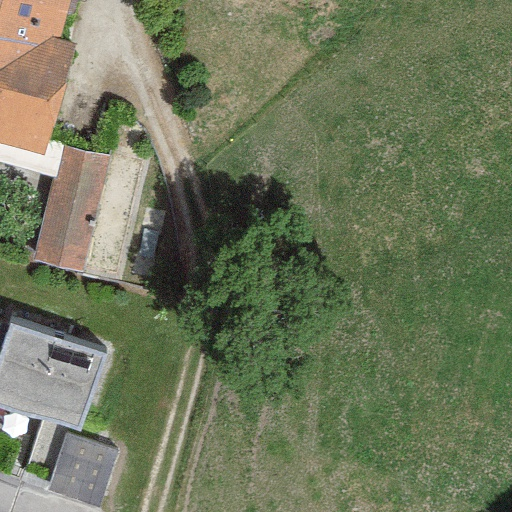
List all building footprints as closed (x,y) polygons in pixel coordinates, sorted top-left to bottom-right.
[(78,0),(0,0),(0,128),(41,140),(78,0)] [(0,151),(51,165),(56,146),(0,131),(0,151)] [(143,157),(61,136),(33,245),(114,266),(143,157)] [(111,333),(21,304),(0,368),(0,389),(83,417),(111,333)] [(122,444),(67,423),(46,478),(101,499),(122,444)]
